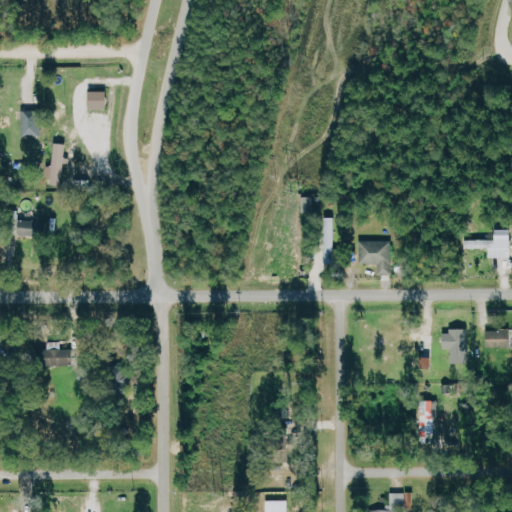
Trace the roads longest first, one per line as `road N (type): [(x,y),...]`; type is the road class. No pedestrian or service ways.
road 1 (residential): [(0,297),(511,294)]
road 2 (tertiary): [(156,0),(132,116),(150,221)]
road 3 (tertiary): [(150,221),(160,123),(189,0)]
road 4 (residential): [(341,511),(339,295)]
road 5 (tertiary): [(163,511),(160,296)]
road 6 (residential): [(341,472),(511,471)]
road 7 (residential): [(0,472),(163,472)]
road 8 (residential): [(144,51),(0,50)]
